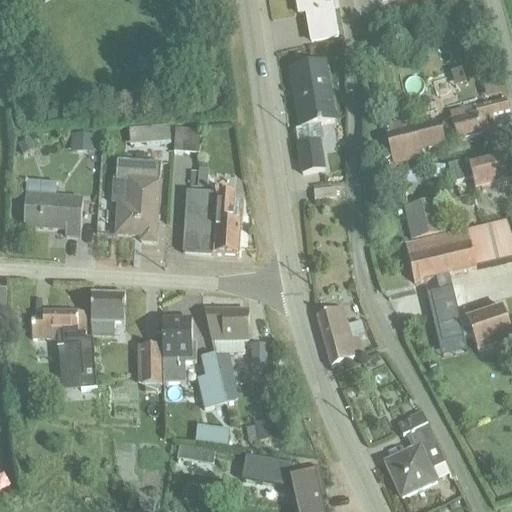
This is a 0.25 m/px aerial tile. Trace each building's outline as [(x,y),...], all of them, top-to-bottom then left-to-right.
[(297,0),(300,13),(299,13),(300,15),(308,14),(312,41),(311,41),(312,43),(340,39),(334,5),(327,6),(325,0),(297,0)] [(327,63),(291,69),(301,130),(321,126),(337,124),(327,63)] [(450,116),(457,143),(482,137),(485,147),(497,144),(493,126),(489,127),(487,121),(489,118),(509,113),(506,102),(475,109),(477,116),(465,119),(463,112),(450,116)] [(447,146),(442,125),(400,136),(398,128),(385,131),(390,150),(382,152),(384,161),(447,146)] [(169,126),(129,130),(129,131),(130,147),(170,143),(169,126)] [(301,130),(296,131),(298,146),(322,143),(323,143),(321,126),(301,130)] [(176,129),(174,153),(200,155),(201,131),(176,129)] [(71,135),(71,151),(102,152),(103,136),(71,135)] [(30,140),(19,145),(24,155),(35,149),(30,140)] [(298,146),(297,146),(302,176),(326,172),(322,143),(298,146)] [(453,185),(464,183),(472,181),(475,192),(507,184),(501,159),(470,167),(469,163),(449,168),(453,185)] [(114,182),(113,203),(118,204),(118,217),(116,237),(142,238),(141,244),(156,245),(161,165),(118,162),(116,182),(114,182)] [(190,172),(190,186),(207,187),(207,170),(198,170),(197,172),(190,172)] [(57,184),(25,182),(25,186),(28,186),(25,229),(67,232),(66,238),(80,239),(83,199),(56,196),(57,184)] [(336,191),(314,192),(314,202),(337,201),(336,191)] [(187,193),(183,254),(186,255),(186,252),(212,254),(216,195),(187,193)] [(212,254),(212,256),(239,258),(244,197),(216,195),(212,254)] [(411,242),(446,235),(439,203),(404,210),(411,242)] [(468,234),(406,248),(415,286),(477,272),(468,234)] [(125,296),(92,295),(94,335),(94,339),(114,340),(114,326),(124,326),(125,296)] [(467,322),(478,355),(511,343),(511,337),(503,310),(467,322)] [(344,311),(318,318),(332,370),(367,360),(360,339),(353,341),(348,327),(344,311)] [(44,320),(32,320),(32,341),(58,341),(63,393),(96,390),(94,339),(94,335),(86,335),(86,314),(44,314),(44,320)] [(249,314),(205,314),(215,355),(226,403),(237,401),(232,373),(233,372),(230,356),(245,356),(244,342),(249,342),(249,314)] [(192,322),(163,322),(163,348),(163,383),(186,384),(186,364),(197,364),(197,345),(193,345),(192,322)] [(361,323),(348,327),(353,341),(360,339),(365,337),(361,323)] [(266,348),(252,347),(252,367),(266,368),(266,348)] [(163,348),(138,348),(138,387),(145,386),(145,394),(161,394),(161,386),(163,386),(163,383),(163,348)] [(206,378),(197,381),(205,411),(227,406),(226,403),(215,355),(201,360),(206,378)] [(151,406),(150,424),(161,425),(162,407),(151,406)] [(403,425),(397,428),(404,440),(407,439),(413,454),(435,444),(421,415),(411,419),(412,422),(404,426),(403,425)] [(276,420),(255,423),(258,441),(279,439),(276,420)] [(197,426),(195,443),(227,447),(229,431),(197,426)] [(413,454),(386,466),(391,478),(390,478),(394,487),(395,487),(402,501),(439,484),(438,483),(434,472),(446,467),(446,466),(435,444),(413,454)] [(246,459),(242,483),(293,493),(297,511),(323,511),(321,501),(326,499),(320,471),(296,476),(297,467),(246,459)] [(446,467),(434,472),(438,483),(451,477),(446,467)]
